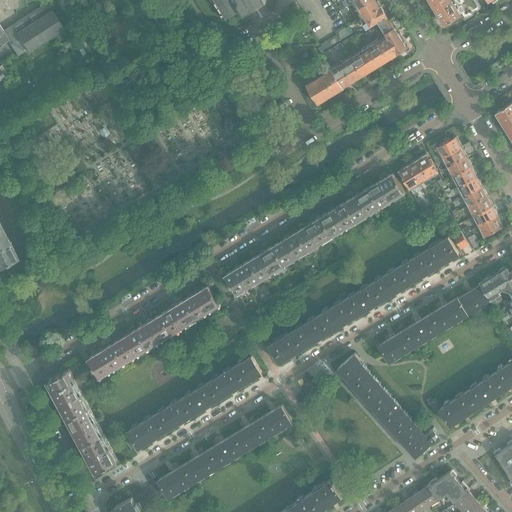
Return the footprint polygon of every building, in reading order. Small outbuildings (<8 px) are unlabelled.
[(211,0),(212,2),(215,0),(223,13),(220,15),(224,20),(227,18),(241,9),(244,14),(252,9),(266,0),(211,0)] [(351,0),(362,17),(381,5),(377,0),(376,0),(351,0)] [(429,0),(433,6),(436,10),(444,25),(461,14),(465,12),(461,5),(457,7),(452,0),(429,0)] [(0,41),(7,37),(18,54),(22,52),(24,56),(30,52),(29,50),(63,28),(51,9),(50,10),(46,3),(3,31),(0,26),(0,41)] [(381,5),(362,17),(365,22),(363,23),(366,27),(378,20),(387,15),(386,13),(381,5)] [(340,10),(340,11),(342,15),(349,11),(347,6),(346,7),(340,10)] [(378,20),(380,24),(387,35),(399,54),(405,50),(404,49),(406,47),(401,38),(403,37),(400,32),(398,33),(394,26),(395,25),(393,21),(391,22),(387,15),(378,20)] [(345,27),(338,31),(339,33),(340,35),(341,35),(343,34),(347,31),(345,28),(345,27)] [(387,35),(360,52),(371,71),(377,67),(377,66),(378,64),(390,57),(392,56),(393,57),(399,54),(387,35)] [(87,55),(81,46),(78,48),(83,57),(84,57),(87,55)] [(360,52),(332,69),(344,87),(350,84),(349,82),(351,81),(363,74),(365,73),(365,74),(371,71),(360,52)] [(76,68),(86,61),(84,57),(83,57),(73,63),(76,68)] [(323,74),(307,84),(318,103),(335,93),(339,91),(344,87),(332,69),(323,74)] [(55,71),(39,81),(45,89),(60,80),(55,71)] [(90,74),(84,78),(91,90),(97,86),(90,74)] [(29,90),(33,96),(44,90),(40,83),(29,90)] [(511,101),(496,112),(504,124),(505,126),(511,137),(511,101)] [(104,127),(99,129),(102,134),(103,134),(105,137),(108,136),(106,132),(107,132),(104,127)] [(443,143),(438,146),(443,156),(448,154),(448,153),(454,150),(455,150),(461,147),(461,146),(461,145),(459,141),(458,140),(456,137),(450,140),(449,138),(442,142),(443,143)] [(448,154),(443,156),(448,166),(453,164),(454,162),(459,160),(460,160),(466,157),(466,156),(466,155),(464,150),(463,150),(461,147),(455,150),(454,150),(448,153),(448,154)] [(424,154),(417,158),(421,165),(423,166),(426,171),(426,172),(428,176),(437,170),(435,167),(436,166),(431,158),(430,159),(427,154),(424,155),(424,154)] [(453,164),(448,166),(453,175),(458,173),(459,172),(464,169),(465,170),(471,167),(471,166),(472,164),(469,160),(468,160),(466,157),(460,160),(459,160),(454,162),(453,164)] [(415,160),(408,164),(412,171),(414,171),(417,177),(416,178),(419,181),(428,176),(426,172),(426,171),(423,166),(421,165),(417,158),(417,159),(417,160),(415,161),(415,160)] [(406,165),(398,170),(409,187),(419,181),(416,178),(417,177),(414,171),(412,171),(408,164),(408,165),(406,166),(406,165)] [(458,173),(453,175),(459,186),(464,183),(464,182),(469,179),(471,180),(477,176),(476,176),(477,174),(475,170),(473,170),(471,167),(465,170),(464,169),(459,172),(458,173)] [(379,181),(368,187),(380,206),(404,191),(393,172),(383,178),(379,181)] [(464,183),(459,186),(464,196),(469,193),(469,192),(474,189),(476,189),(482,186),(481,185),(482,184),(480,180),(478,179),(477,176),(471,180),(469,179),(464,182),(464,183)] [(469,193),(464,196),(469,205),(474,203),(475,201),(480,199),(481,199),(487,196),(487,195),(487,194),(485,190),(483,189),(482,186),(476,189),(474,189),(469,192),(469,193)] [(355,195),(345,201),(357,220),(380,206),(368,187),(359,193),(355,195)] [(486,209),(492,206),(492,205),(492,204),(490,199),(489,199),(487,196),(481,199),(480,199),(475,201),(474,203),(469,205),(475,215),(479,213),(480,211),(485,209),(486,209)] [(331,210),(321,216),(332,235),(357,220),(345,201),(335,208),(331,210)] [(479,213),(475,215),(480,225),(485,222),(485,221),(490,218),(491,219),(497,215),(497,213),(495,209),(494,209),(492,206),(486,209),(485,209),(480,211),(479,213)] [(485,222),(480,225),(485,235),(490,232),(490,233),(498,229),(497,229),(503,226),(502,225),(503,223),(500,219),(499,219),(497,215),(491,219),(490,218),(485,221),(485,222)] [(307,224),(297,230),(309,249),(332,235),(321,216),(311,222),(307,224)] [(0,264),(18,255),(17,254),(2,227),(2,226),(0,227),(0,264)] [(283,239),(273,245),(285,264),(309,249),(297,230),(287,237),(283,239)] [(461,231),(454,236),(461,248),(469,243),(461,231)] [(474,234),(468,237),(474,248),(478,246),(474,240),(476,238),(474,234)] [(449,236),(425,250),(435,267),(442,263),(446,260),(450,258),(451,258),(451,257),(456,254),(457,254),(459,253),(449,236)] [(259,253),(249,260),(261,278),(285,264),(273,245),(263,251),(259,253)] [(425,250),(399,266),(409,283),(415,279),(420,276),(424,274),(429,271),(435,267),(425,250)] [(235,268),(225,274),(236,293),(261,278),(249,260),(239,266),(235,268)] [(399,266),(372,282),(382,299),(389,295),(394,292),(397,290),(403,287),(402,287),(409,283),(399,266)] [(491,277),(499,291),(500,292),(502,291),(506,292),(507,290),(510,280),(508,279),(510,271),(507,267),(506,267),(505,266),(498,270),(499,271),(493,275),(492,276),(491,277)] [(482,282),(480,283),(481,284),(481,285),(489,298),(489,297),(490,299),(493,303),(496,301),(495,298),(500,295),(500,292),(499,291),(491,277),(490,275),(484,279),(484,280),(483,281),(482,282)] [(372,282),(345,299),(356,315),(362,311),(367,308),(371,306),(376,303),(382,299),(372,282)] [(194,293),(185,299),(197,317),(220,303),(208,285),(198,291),(194,293)] [(471,290),(470,291),(480,307),(486,304),(485,303),(490,300),(489,300),(490,299),(489,297),(489,298),(481,285),(471,290)] [(468,292),(459,298),(467,311),(468,313),(469,312),(469,313),(474,310),(474,311),(480,307),(470,291),(468,292)] [(443,306),(432,312),(442,329),(468,313),(467,311),(459,298),(458,296),(446,304),(443,306)] [(171,307),(161,313),(173,332),(197,317),(185,299),(174,305),(171,307)] [(345,299),(319,315),(329,331),(335,327),(336,327),(341,324),(344,322),(350,319),(349,319),(356,315),(345,299)] [(417,321),(406,328),(416,345),(442,329),(432,312),(420,319),(417,321)] [(146,322),(137,328),(149,346),(173,332),(161,313),(151,320),(146,322)] [(319,315),(292,331),(302,347),(309,343),(309,344),(314,340),(318,338),(323,335),(329,331),(319,315)] [(123,337),(113,343),(124,361),(136,354),(149,346),(137,328),(136,329),(126,334),(123,337)] [(391,337),(379,344),(390,361),(416,345),(406,328),(394,335),(391,337)] [(292,331),(269,345),(279,362),(288,356),(291,354),(296,351),(302,347),(292,331)] [(99,351),(88,358),(90,361),(97,371),(100,376),(124,361),(113,343),(103,349),(99,351)] [(355,352),(338,368),(343,374),(344,373),(345,375),(347,376),(354,385),(367,373),(357,362),(361,358),(360,357),(357,353),(356,354),(355,352)] [(252,355),(235,366),(245,382),(251,378),(252,378),(257,375),(260,373),(262,372),(252,355)] [(85,364),(91,374),(97,371),(90,361),(85,364)] [(498,370),(494,373),(505,389),(505,390),(511,386),(511,385),(511,383),(511,371),(507,364),(504,366),(503,364),(498,367),(498,368),(497,368),(498,370)] [(235,366),(208,382),(218,398),(225,394),(230,391),(233,389),(239,386),(245,382),(235,366)] [(60,373),(47,380),(53,392),(75,380),(69,368),(60,373)] [(367,373),(354,385),(356,386),(357,388),(365,396),(378,384),(367,373)] [(484,380),(481,382),(491,397),(492,396),(493,396),(493,397),(498,393),(498,394),(505,390),(505,389),(494,373),(489,376),(488,374),(487,375),(487,374),(482,378),(484,380)] [(75,380),(53,392),(59,403),(61,407),(67,418),(89,406),(75,380)] [(208,382),(182,398),(192,414),(198,410),(198,411),(204,407),(207,405),(212,402),(218,398),(208,382)] [(471,388),(467,390),(478,406),(478,407),(484,403),(484,402),(489,399),(491,397),(481,382),(477,384),(476,382),(471,385),(470,386),(471,388)] [(378,384),(365,396),(366,398),(367,399),(375,408),(388,396),(378,384)] [(457,397),(453,399),(464,415),(466,414),(471,411),(472,412),(478,407),(478,406),(467,390),(463,393),(461,392),(460,392),(455,395),(457,397)] [(388,396),(375,408),(376,409),(378,411),(385,419),(398,407),(388,396)] [(182,398),(155,414),(165,430),(172,427),(177,424),(180,422),(186,418),(192,414),(182,398)] [(445,405),(440,408),(440,409),(450,424),(452,423),(453,424),(458,421),(457,420),(462,417),(462,416),(464,415),(453,399),(450,401),(449,399),(444,403),(443,404),(445,405)] [(271,411),(260,418),(270,434),(292,421),(282,404),(274,409),(271,411)] [(89,406),(67,418),(74,429),(76,433),(82,445),(103,433),(89,406)] [(398,407),(385,419),(387,421),(388,422),(395,431),(409,419),(398,407)] [(136,426),(129,430),(131,434),(136,442),(137,444),(138,447),(140,446),(145,443),(150,440),(154,438),(159,434),(165,430),(155,414),(136,426)] [(246,426),(235,433),(245,449),(270,434),(260,418),(249,425),(246,426)] [(409,419),(395,431),(397,432),(398,434),(406,442),(419,430),(409,419)] [(419,430),(406,442),(407,444),(408,445),(416,454),(424,448),(428,444),(432,441),(432,440),(433,441),(437,437),(434,433),(437,431),(433,427),(423,435),(419,430)] [(103,433),(82,445),(88,456),(90,460),(96,471),(118,460),(103,433)] [(221,442),(209,448),(219,465),(245,449),(235,433),(224,440),(221,442)] [(131,434),(125,438),(131,447),(132,447),(136,444),(137,444),(136,442),(131,434)] [(500,447),(494,451),(496,453),(509,474),(508,475),(511,478),(510,481),(511,483),(511,439),(508,442),(509,444),(501,450),(500,447)] [(195,457),(185,463),(194,480),(219,465),(209,448),(198,455),(195,457)] [(170,472),(159,479),(160,481),(166,491),(169,495),(194,480),(185,463),(173,470),(170,472)] [(431,481),(428,483),(429,485),(439,500),(447,494),(455,502),(470,489),(468,486),(463,480),(461,482),(455,476),(457,474),(454,470),(451,472),(451,471),(438,479),(437,476),(430,481),(431,481)] [(331,479),(309,493),(320,509),(330,502),(334,500),(342,495),(335,485),(337,484),(334,480),(333,481),(331,479)] [(160,481),(155,484),(161,494),(166,491),(160,481)] [(155,484),(149,488),(155,498),(161,494),(155,484)] [(429,485),(421,490),(430,505),(439,500),(429,485)] [(149,488),(144,491),(150,501),(155,498),(149,488)] [(470,489),(455,502),(462,510),(475,498),(468,491),(470,489)] [(421,490),(412,496),(422,511),(430,505),(421,490)] [(309,493),(284,510),(285,511),(315,511),(320,509),(309,493)] [(412,496),(404,502),(410,511),(419,511),(422,511),(412,496)] [(132,497),(115,506),(117,511),(139,511),(136,504),(132,497)] [(475,498),(462,510),(463,511),(474,511),(482,505),(475,498)] [(410,511),(404,502),(395,507),(398,511),(410,511)]
